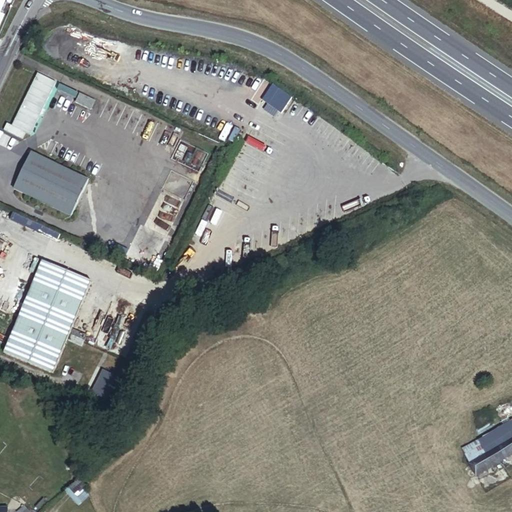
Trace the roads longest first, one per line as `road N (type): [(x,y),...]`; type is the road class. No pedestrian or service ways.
road 1 (tertiary): [(511,215),(265,43),(97,0)]
road 2 (track): [(157,291),(223,233),(307,177),(438,166)]
road 3 (motorway): [(338,0),(511,116)]
road 4 (motorway): [(511,87),(382,0)]
